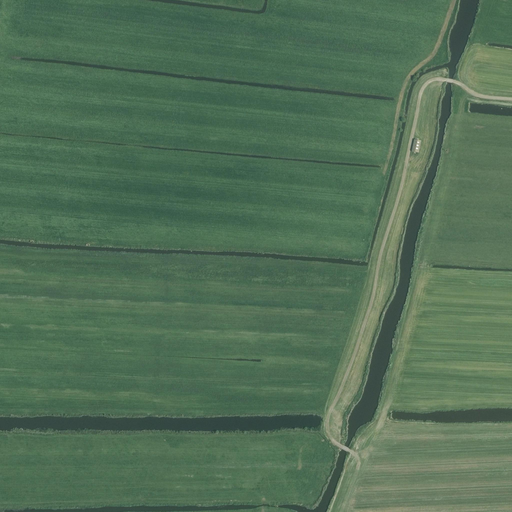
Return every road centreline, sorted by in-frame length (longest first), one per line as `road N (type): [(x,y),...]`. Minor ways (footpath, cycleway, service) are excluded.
road 1 (track): [(511,99),(438,79),(420,93),(367,314),(326,423),(328,436),(358,463),(341,511)]
road 2 (track): [(459,131),(394,384),(356,456)]
